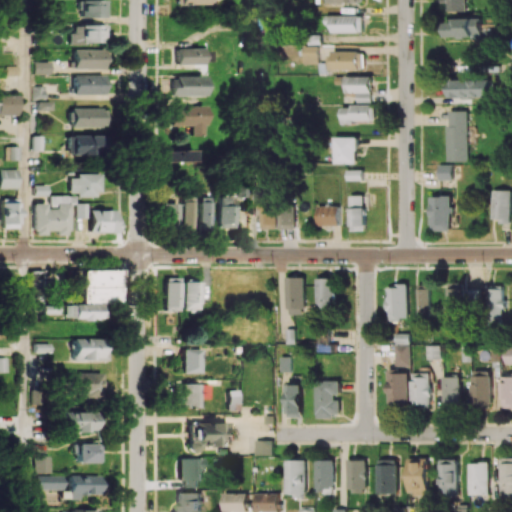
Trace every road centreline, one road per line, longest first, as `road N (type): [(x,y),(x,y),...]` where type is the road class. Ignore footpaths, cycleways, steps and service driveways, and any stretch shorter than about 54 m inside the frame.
road 1 (residential): [(511,254),(0,253)]
road 2 (tertiary): [(139,0),(139,511)]
road 3 (residential): [(406,0),(407,255)]
road 4 (residential): [(511,433),(277,434)]
road 5 (residential): [(365,255),(366,434)]
